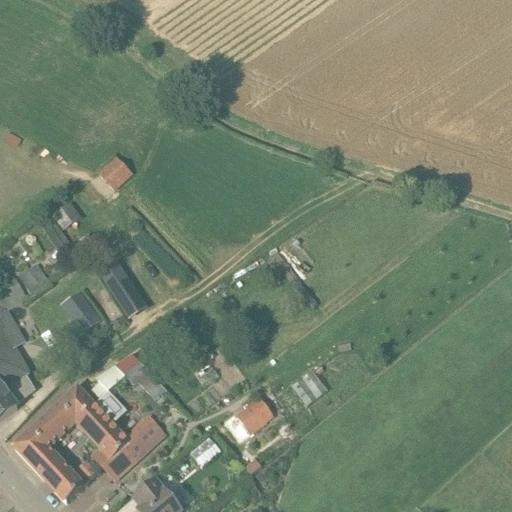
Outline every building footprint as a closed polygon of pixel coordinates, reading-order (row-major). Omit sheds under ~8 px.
[(133,178),(115,159),(97,177),(115,195),(133,178)] [(70,206),(52,219),(63,235),(82,223),(70,206)] [(58,239),(48,224),(41,229),(51,244),(58,239)] [(20,277),(31,294),(51,282),(40,265),(20,277)] [(27,301),(14,280),(0,289),(0,309),(1,312),(3,310),(6,315),(27,301)] [(62,308),(83,338),(102,324),(81,295),(62,308)] [(127,324),(123,318),(109,326),(114,334),(128,325),(128,324),(127,324)] [(0,424),(18,412),(15,408),(34,395),(24,381),(29,377),(0,334),(0,424)] [(154,359),(172,346),(165,336),(147,348),(154,359)] [(107,395),(125,379),(139,366),(131,358),(114,371),(113,370),(96,384),(107,395)] [(90,394),(99,403),(107,396),(98,387),(90,394)] [(128,447),(99,415),(93,409),(77,392),(15,450),(67,506),(83,490),(48,452),(76,425),(103,453),(95,461),(104,471),(112,463),(123,476),(164,438),(152,425),(128,447)] [(250,439),(273,420),(257,400),(244,411),(245,412),(235,420),(250,439)] [(204,467),(222,451),(212,439),(193,456),(204,467)] [(97,473),(87,463),(76,473),(85,483),(97,473)] [(156,481),(132,501),(141,511),(181,511),(164,491),(156,481)]
